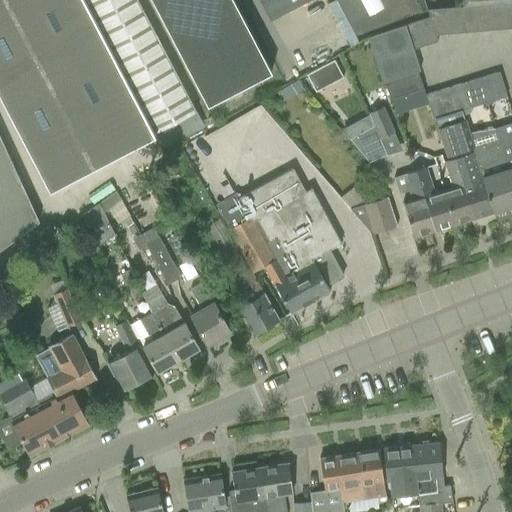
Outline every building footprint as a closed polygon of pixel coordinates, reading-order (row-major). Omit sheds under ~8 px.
[(5,0),(0,0),(0,99),(49,192),(71,180),(93,169),(5,0)] [(5,0),(93,169),(124,153),(154,137),(153,134),(83,0),(5,0)] [(83,0),(153,134),(196,112),(137,0),(83,0)] [(150,0),(206,106),(270,73),(231,0),(150,0)] [(260,0),(271,20),(309,0),(260,0)] [(425,8),(422,0),(336,0),(355,35),(425,8)] [(511,2),(503,4),(505,29),(511,28),(511,2)] [(505,29),(503,4),(489,5),(491,31),(505,29)] [(491,31),(489,5),(475,6),(477,32),(491,31)] [(475,6),(462,7),(461,7),(463,33),(477,32),(475,6)] [(461,7),(447,8),(449,34),(463,33),(461,7)] [(449,34),(447,8),(427,10),(429,17),(435,35),(449,34)] [(429,17),(417,21),(425,46),(437,42),(435,35),(429,17)] [(417,21),(405,25),(413,50),(425,46),(417,21)] [(420,71),(413,50),(405,25),(367,37),(382,83),(383,83),(417,71),(417,72),(420,71)] [(333,61),(306,76),(315,92),(342,78),(333,61)] [(417,71),(383,83),(390,99),(423,89),(417,72),(417,71)] [(483,77),(490,102),(506,97),(499,72),(483,77)] [(490,102),(483,77),(462,83),(470,108),(490,102)] [(276,93),(282,103),(304,91),(297,80),(276,93)] [(462,83),(450,87),(457,112),(461,111),(470,108),(462,83)] [(450,87),(437,91),(445,116),(457,112),(450,87)] [(445,116),(437,91),(424,95),(433,120),(434,119),(445,116)] [(369,115),(379,139),(394,133),(383,107),(368,113),(369,115)] [(457,112),(445,116),(434,119),(437,130),(438,130),(446,157),(452,155),(471,149),(473,148),(472,146),(461,111),(457,112)] [(379,139),(369,115),(343,129),(348,140),(368,163),(386,155),(379,139)] [(0,249),(38,222),(0,138),(0,249)] [(511,138),(500,143),(508,170),(502,172),(511,202),(511,138)] [(484,143),(472,146),(473,148),(471,149),(480,178),(482,178),(492,212),(511,206),(511,202),(502,172),(508,170),(500,143),(485,147),(484,143)] [(452,155),(454,158),(473,219),(492,212),(482,178),(480,178),(471,149),(452,155)] [(473,219),(454,158),(443,162),(451,188),(442,190),(454,225),(473,219)] [(454,225),(442,190),(432,194),(424,168),(414,171),(433,231),(454,225)] [(239,198),(236,192),(215,205),(252,273),(264,266),(290,314),(329,292),(312,259),(315,257),(330,284),(342,277),(328,250),(340,243),(311,189),(305,192),(292,169),(239,198)] [(433,231),(414,171),(393,178),(398,193),(408,190),(411,201),(401,204),(407,219),(413,238),(433,231)] [(115,192),(98,203),(103,213),(104,215),(108,213),(122,203),(115,192)] [(387,197),(366,204),(350,209),(372,234),(397,226),(387,197)] [(98,203),(82,215),(95,248),(114,235),(104,215),(103,213),(98,203)] [(218,220),(206,227),(232,272),(244,265),(218,220)] [(159,240),(146,247),(167,285),(180,278),(159,240)] [(253,299),(237,307),(253,335),(278,321),(249,269),(239,274),(253,299)] [(81,281),(68,287),(83,320),(96,314),(81,281)] [(229,331),(202,283),(190,290),(201,311),(191,317),(206,344),(229,331)] [(69,326),(83,320),(68,287),(54,293),(69,326)] [(197,349),(183,324),(174,308),(167,304),(151,313),(177,361),(197,349)] [(177,361),(151,313),(139,319),(149,336),(151,334),(154,340),(143,347),(157,372),(177,361)] [(152,374),(125,322),(115,327),(128,351),(106,363),(121,391),(152,374)] [(72,335),(49,347),(34,354),(54,392),(57,398),(63,395),(68,404),(75,400),(70,391),(95,378),(72,335)] [(26,381),(16,386),(15,387),(28,413),(34,410),(51,443),(87,424),(75,400),(68,404),(63,395),(57,398),(54,392),(36,401),(26,381)] [(28,413),(15,387),(0,394),(0,396),(10,416),(0,420),(0,433),(7,448),(21,441),(28,455),(51,443),(34,410),(28,413)] [(421,444),(410,446),(413,479),(415,478),(416,493),(417,499),(419,505),(420,505),(420,511),(440,511),(440,503),(452,502),(449,487),(449,486),(443,486),(438,443),(427,444),(427,441),(420,441),(421,444)] [(410,446),(382,448),(385,482),(390,481),(391,496),(416,493),(415,478),(413,479),(410,446)] [(356,453),(363,499),(385,496),(377,450),(356,453)] [(363,499),(356,453),(319,459),(325,497),(340,495),(341,503),(363,499)] [(287,463),(259,468),(264,498),(265,511),(285,511),(283,495),(292,493),(287,463)] [(233,487),(227,488),(228,494),(228,500),(230,511),(265,511),(264,498),(259,468),(231,472),(233,487)] [(220,474),(182,480),(185,501),(186,511),(230,511),(228,500),(228,494),(224,494),(220,474)] [(162,511),(156,487),(125,495),(129,511),(162,511)] [(310,511),(309,502),(292,503),(292,511),(310,511)]
